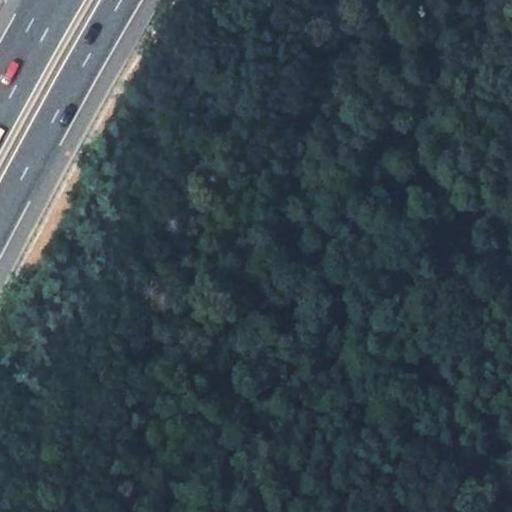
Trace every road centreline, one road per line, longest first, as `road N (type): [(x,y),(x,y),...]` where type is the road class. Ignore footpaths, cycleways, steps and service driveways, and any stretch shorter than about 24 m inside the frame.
road 1 (track): [(265,26),(156,511)]
road 2 (motorway): [(0,237),(135,0)]
road 3 (motorway): [(58,0),(0,109)]
